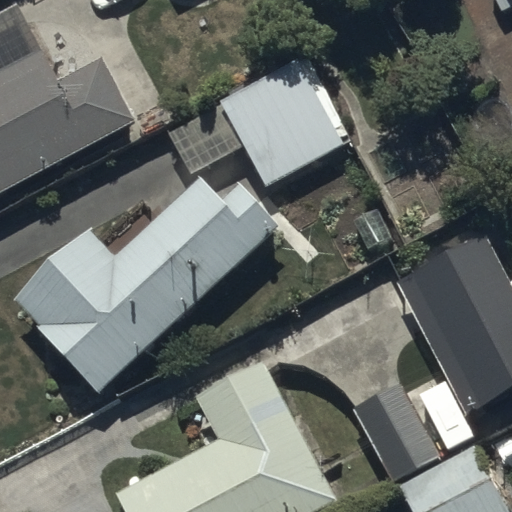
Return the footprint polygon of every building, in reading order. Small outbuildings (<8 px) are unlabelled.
[(0,199),(142,123),(109,62),(67,84),(24,4),(0,17),(0,199)] [(315,60),(225,103),(268,192),(357,150),(315,60)] [(103,397),(284,227),(248,188),(231,203),(208,178),(125,256),(98,227),(16,304),(103,397)] [(511,271),(494,236),(401,285),(471,419),(511,397),(511,271)] [(132,511),(323,511),(341,502),(267,367),(200,404),(221,442),(123,495),(132,511)] [(401,491),(452,465),(408,383),(357,410),(401,491)] [(511,511),(478,451),(401,493),(410,511),(511,511)]
